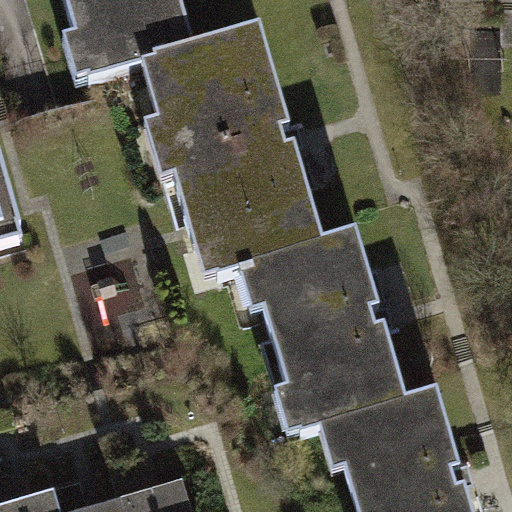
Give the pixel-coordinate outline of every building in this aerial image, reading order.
[(58,0),(74,56),(62,59),(73,97),(147,76),(194,63),(175,0),(58,0)] [(244,271),(323,249),(297,156),(288,159),(282,138),(291,135),(265,43),(194,63),(147,76),(162,129),(149,133),(165,191),(179,188),(206,282),(244,271)] [(0,158),(0,247),(23,241),(0,158)] [(325,429),(408,405),(388,333),(379,335),(373,315),(382,313),(361,238),(323,249),(244,271),(256,316),(268,313),(291,392),(278,395),(291,438),(325,429)] [(475,511),(469,487),(460,490),(454,469),(463,467),(443,396),(408,405),(325,429),(337,471),(349,467),(361,511),(475,511)] [(192,511),(189,499),(154,510),(146,483),(119,491),(125,511),(192,511)] [(0,511),(58,511),(58,510),(51,511),(21,511),(16,495),(0,499),(0,511)] [(89,511),(87,502),(58,510),(58,511),(89,511)]
